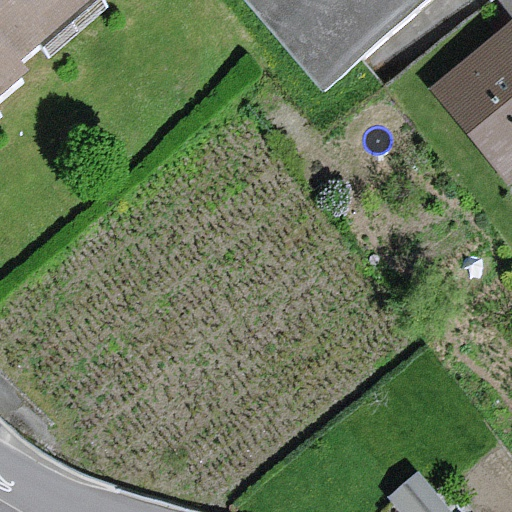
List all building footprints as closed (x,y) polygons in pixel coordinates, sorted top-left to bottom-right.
[(0,0),(0,46),(24,75),(115,0),(0,0)] [(231,0),(319,100),(434,0),(446,0),(457,12),(471,0),(231,0)] [(511,172),(511,27),(439,86),(510,174),(511,172)] [(0,113),(33,85),(24,75),(0,46),(0,113)] [(463,511),(428,462),(395,485),(414,511),(463,511)]
